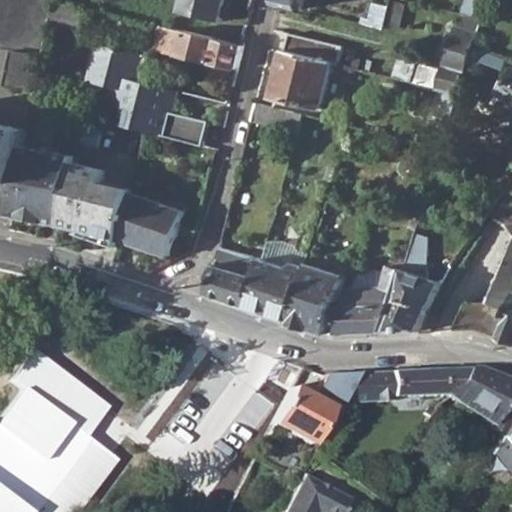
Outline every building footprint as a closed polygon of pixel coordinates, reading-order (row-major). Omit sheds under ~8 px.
[(6,90),(38,96),(51,24),(56,2),(56,0),(0,0),(0,50),(12,53),(6,90)] [(186,0),(184,13),(224,23),(229,0),(186,0)] [(281,0),(281,2),(307,9),(308,0),(281,0)] [(363,23),(385,28),(386,24),(392,1),(392,0),(375,0),(371,19),(366,17),(363,23)] [(489,0),(468,0),(465,11),(467,12),(484,15),(489,0)] [(392,1),(386,24),(400,27),(405,4),(392,1)] [(56,2),(51,24),(85,31),(90,10),(56,2)] [(442,88),(461,92),(484,15),(467,12),(463,27),(457,25),(444,70),(402,56),(397,77),(442,88)] [(153,49),(240,68),(242,61),(245,46),(159,27),(153,49)] [(345,48),(291,34),(285,51),(274,95),(323,107),(334,62),(341,64),(345,48)] [(199,145),(205,147),(211,123),(175,113),(177,104),(179,92),(146,83),(151,57),(102,45),(93,83),(116,89),(109,121),(199,145)] [(352,67),(360,69),(362,61),(354,59),(352,67)] [(343,99),(349,72),(337,70),(332,96),(343,99)] [(446,139),(461,92),(442,88),(424,143),(443,147),(446,139)] [(253,120),(300,131),(305,114),(256,103),(253,120)] [(33,113),(41,115),(43,107),(36,105),(33,113)] [(31,126),(29,135),(26,148),(56,153),(65,111),(43,107),(41,115),(33,113),(32,117),(31,126)] [(91,117),(87,136),(84,145),(102,148),(108,121),(91,117)] [(0,182),(20,186),(25,154),(26,148),(29,135),(0,128),(0,182)] [(511,164),(446,139),(443,147),(441,154),(511,181),(511,164)] [(195,164),(215,169),(220,150),(205,147),(199,145),(195,164)] [(25,154),(20,186),(14,217),(66,226),(73,195),(76,178),(77,173),(79,165),(81,158),(56,153),(26,148),(25,154)] [(125,241),(135,196),(136,191),(108,184),(111,173),(79,165),(77,173),(76,178),(73,195),(66,226),(90,232),(88,237),(123,248),(125,241)] [(327,180),(334,183),(338,168),(331,166),(327,180)] [(135,196),(125,241),(174,258),(188,214),(135,196)] [(489,333),(503,339),(511,316),(511,196),(496,218),(505,224),(511,233),(511,246),(488,303),(473,303),(464,308),(456,330),(489,333)] [(410,229),(418,231),(422,216),(415,215),(410,229)] [(387,332),(421,331),(429,314),(445,285),(428,279),(429,238),(415,238),(409,260),(387,332)] [(210,293),(252,307),(264,260),(222,246),(210,293)] [(392,267),(388,276),(384,289),(354,288),(349,306),(340,308),(341,310),(342,333),(387,332),(409,260),(402,259),(398,269),(392,267)] [(252,307),(294,321),(308,274),(305,268),(298,265),(291,270),(264,260),(252,307)] [(294,321),(330,334),(336,317),(332,316),(337,302),(341,303),(348,276),(311,264),(308,274),(294,321)] [(358,274),(354,288),(384,289),(388,276),(373,271),(358,274)] [(340,308),(337,302),(332,316),(336,317),(330,334),(342,333),(341,310),(340,308)] [(511,316),(503,339),(511,342),(511,316)] [(0,511),(38,511),(95,439),(90,435),(112,406),(35,347),(12,376),(28,389),(0,425),(0,424),(0,511)] [(357,373),(340,402),(394,402),(395,397),(442,396),(447,399),(466,370),(357,373)] [(447,399),(502,434),(511,419),(511,384),(473,370),(466,370),(447,399)] [(316,402),(291,389),(272,425),(308,444),(314,432),(321,435),(340,402),(357,373),(323,375),(314,391),(321,394),(316,402)] [(422,415),(428,419),(431,412),(426,409),(422,415)] [(511,419),(502,434),(511,445),(511,419)] [(106,447),(95,439),(38,511),(79,511),(121,459),(106,447)] [(337,443),(325,458),(338,468),(377,498),(382,489),(346,460),(350,453),(337,443)] [(304,471),(281,511),(315,511),(316,511),(318,511),(342,511),(351,496),(304,471)]
